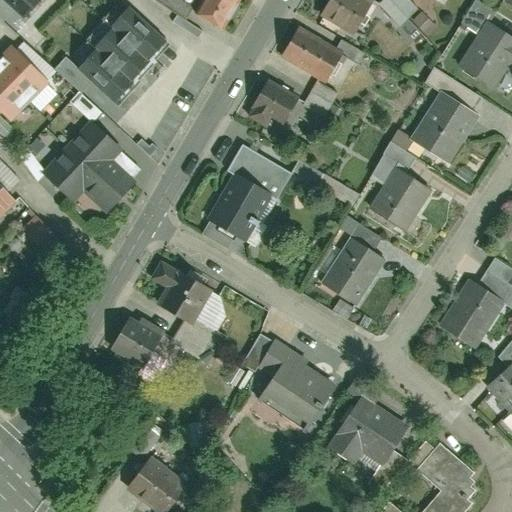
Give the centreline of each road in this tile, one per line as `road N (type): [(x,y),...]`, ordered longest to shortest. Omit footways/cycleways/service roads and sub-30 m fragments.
road 1 (tertiary): [(0,470),(147,221)]
road 2 (residential): [(147,221),(389,358)]
road 3 (tertiary): [(147,221),(278,0)]
road 4 (residential): [(389,358),(511,157)]
road 5 (residential): [(389,358),(506,471),(501,511)]
